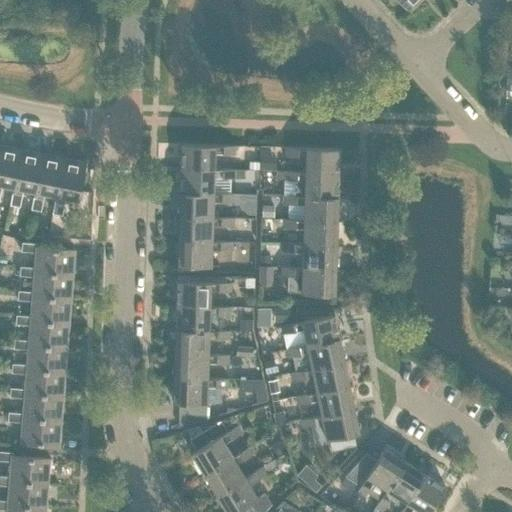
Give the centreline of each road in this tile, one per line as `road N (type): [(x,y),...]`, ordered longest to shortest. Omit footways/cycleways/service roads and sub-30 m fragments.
road 1 (tertiary): [(154,511),(124,416),(125,120)]
road 2 (unclassified): [(511,153),(500,152),(417,69)]
road 3 (unclassified): [(125,120),(0,104)]
road 4 (tertiary): [(125,120),(135,0)]
